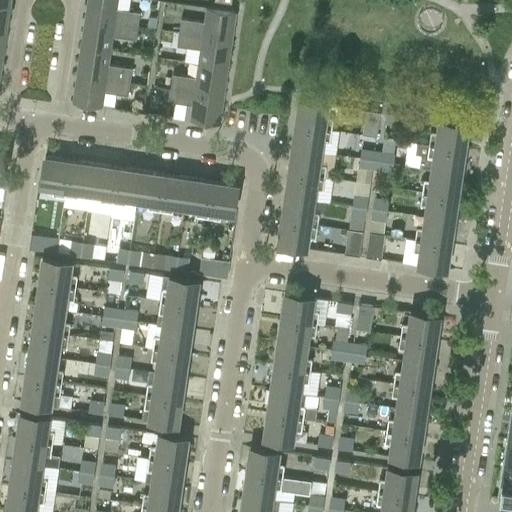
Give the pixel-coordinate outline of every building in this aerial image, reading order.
[(87,0),(85,17),(138,25),(140,12),(128,10),(129,0),(87,0)] [(0,33),(5,34),(10,6),(0,4),(0,33)] [(181,18),(179,31),(232,39),(236,10),(207,6),(204,21),(181,18)] [(148,16),(146,27),(155,28),(157,17),(148,16)] [(85,17),(81,45),(110,49),(112,35),(136,39),(138,25),(85,17)] [(200,49),(198,63),(227,67),(232,39),(179,31),(177,45),(200,49)] [(81,45),(76,73),(129,81),(131,67),(108,64),(110,49),(81,45)] [(171,81),(170,87),(223,95),(227,67),(198,63),(196,77),(172,73),(172,76),(171,81)] [(129,81),(76,73),(72,102),(101,106),(103,91),(127,95),(129,81)] [(163,75),(162,86),(170,87),(171,81),(172,76),(163,75)] [(223,95),(170,87),(168,101),(192,104),(190,119),(219,123),(223,95)] [(299,100),(295,124),(331,130),(333,117),(327,116),(328,104),(299,100)] [(380,111),(366,109),(362,134),(376,136),(380,111)] [(402,114),(387,112),(386,122),(400,124),(402,114)] [(429,131),(427,144),(463,149),(467,124),(437,120),(435,132),(429,131)] [(295,124),(292,148),(321,152),(335,155),(338,131),(331,130),(295,124)] [(408,142),(404,164),(419,167),(431,168),(460,172),(463,149),(427,144),(417,142),(417,143),(408,142)] [(360,147),(359,157),(376,160),(378,150),(360,147)] [(292,148),(288,172),(322,177),(331,178),(335,155),(321,152),(292,148)] [(378,150),(376,160),(392,162),(394,152),(378,150)] [(53,194),(65,195),(70,159),(45,156),(41,185),(54,187),(53,194)] [(357,166),(375,169),(376,160),(359,157),(357,166)] [(64,201),(63,206),(87,210),(87,205),(89,193),(94,163),(70,159),(65,195),(64,201)] [(376,160),(375,169),(390,172),(392,162),(376,160)] [(87,210),(110,214),(112,201),(117,166),(94,163),(89,193),(87,205),(87,210)] [(125,198),(137,200),(141,170),(117,166),(112,201),(124,203),(125,198)] [(424,179),(422,191),(456,196),(460,172),(431,168),(429,180),(424,179)] [(148,206),(160,208),(165,173),(141,170),(137,200),(148,201),(148,206)] [(288,172),(285,196),(314,200),(316,188),(320,188),(322,177),(288,172)] [(172,205),(184,207),(189,177),(165,173),(160,208),(172,210),(172,205)] [(195,214),(207,216),(212,180),(189,177),(184,207),(196,208),(195,214)] [(212,180),(207,216),(219,218),(220,212),(232,213),(237,184),(212,180)] [(425,204),(424,215),(453,220),(456,196),(422,191),(420,203),(425,204)] [(353,194),(352,205),(367,207),(369,196),(353,194)] [(285,196),(281,219),(317,224),(319,212),(312,211),(314,200),(285,196)] [(373,197),(371,208),(387,210),(389,199),(373,197)] [(352,205),(350,217),(366,219),(367,207),(352,205)] [(387,210),(371,208),(370,219),(386,221),(387,210)] [(415,226),(413,238),(449,243),(453,220),(424,215),(422,227),(415,226)] [(317,224),(281,219),(278,243),(307,248),(309,235),(316,236),(317,224)] [(345,253),(359,255),(362,231),(348,229),(345,253)] [(366,256),(380,259),(384,234),(369,232),(366,256)] [(29,247),(35,249),(57,252),(59,237),(31,233),(29,247)] [(449,243),(413,238),(411,250),(418,251),(416,264),(446,268),(449,243)] [(70,240),(68,254),(80,255),(82,241),(70,240)] [(82,241),(80,255),(92,257),(94,243),(82,241)] [(118,247),(116,261),(128,262),(130,249),(118,247)] [(130,249),(128,262),(140,264),(142,250),(130,249)] [(154,251),(151,265),(164,267),(165,254),(166,253),(154,251)] [(164,267),(163,269),(175,270),(175,269),(177,256),(165,254),(164,267)] [(177,256),(175,270),(187,272),(189,258),(177,256)] [(43,257),(39,282),(73,287),(75,275),(71,274),(73,262),(43,257)] [(199,273),(221,276),(227,277),(229,262),(201,258),(199,273)] [(109,267),(107,279),(121,281),(123,269),(109,267)] [(129,270),(127,282),(142,284),(144,272),(129,270)] [(149,273),(145,297),(160,300),(179,302),(194,305),(197,289),(198,280),(185,278),(178,277),(168,275),(164,275),(149,273)] [(107,279),(106,290),(119,292),(121,281),(107,279)] [(39,282),(36,305),(65,310),(67,297),(72,298),(73,287),(39,282)] [(285,293),(282,317),(318,322),(319,311),(313,310),(315,297),(285,293)] [(327,299),(315,297),(313,310),(319,311),(318,322),(324,323),(327,299)] [(158,311),(156,323),(161,324),(191,328),(194,305),(179,302),(160,300),(158,311)] [(351,303),(337,301),(336,310),(338,311),(350,312),(351,303)] [(358,304),(355,324),(355,328),(369,330),(373,306),(358,304)] [(36,305),(32,329),(66,334),(68,323),(64,322),(65,310),(36,305)] [(104,307),(102,316),(118,318),(120,309),(104,307)] [(120,309),(118,318),(136,321),(138,312),(120,309)] [(338,311),(335,325),(347,327),(350,312),(338,311)] [(401,323),(399,335),(435,340),(439,315),(409,311),(407,323),(401,323)] [(102,316),(101,325),(117,328),(118,318),(102,316)] [(282,317),(278,341),(307,345),(309,333),(316,334),(318,322),(282,317)] [(118,318),(117,328),(135,330),(136,321),(118,318)] [(155,335),(153,347),(187,352),(191,328),(161,324),(159,336),(155,335)] [(347,327),(335,325),(333,339),(345,341),(347,327)] [(32,329),(29,353),(58,357),(60,345),(64,346),(66,334),(32,329)] [(404,347),(402,359),(432,363),(435,340),(399,335),(398,346),(404,347)] [(278,341),(275,365),(308,370),(310,357),(306,357),(307,345),(278,341)] [(332,341),(331,349),(348,351),(349,343),(332,341)] [(349,343),(348,351),(364,354),(366,345),(349,343)] [(156,359),(154,371),(184,376),(187,352),(153,347),(151,359),(156,359)] [(329,359),(346,361),(348,351),(331,349),(329,359)] [(348,351),(346,361),(363,363),(364,354),(348,351)] [(97,352),(95,363),(110,365),(111,354),(97,352)] [(29,353),(25,377),(59,382),(61,370),(56,369),(58,357),(29,353)] [(117,355),(115,366),(130,368),(131,357),(117,355)] [(395,370),(394,382),(428,387),(432,363),(402,359),(400,371),(395,370)] [(95,363),(93,374),(108,376),(110,365),(95,363)] [(275,365),(271,388),(300,393),(302,381),(307,381),(308,370),(275,365)] [(115,366),(114,377),(128,379),(130,368),(115,366)] [(302,381),(300,393),(305,393),(316,395),(319,371),(308,370),(307,381),(302,381)] [(149,371),(146,394),(180,399),(184,376),(154,371),(149,371)] [(25,377),(22,401),(56,406),(59,382),(25,377)] [(397,395),(395,407),(425,411),(428,387),(394,382),(392,394),(397,395)] [(325,385),(324,397),(338,399),(340,388),(325,385)] [(271,388),(268,412),(302,417),(315,419),(316,408),(303,406),(303,405),(299,405),(300,393),(271,388)] [(346,388),(344,399),(359,401),(360,391),(346,388)] [(303,405),(303,406),(316,408),(318,395),(316,395),(305,393),(303,405)] [(143,418),(142,419),(147,419),(157,421),(177,424),(180,399),(146,394),(144,405),(143,418)] [(324,397),(322,408),(327,409),(337,410),(338,399),(324,397)] [(89,399),(87,412),(102,414),(104,401),(89,399)] [(359,401),(344,399),(342,411),(357,413),(359,401)] [(110,402),(108,414),(122,416),(124,404),(110,402)] [(388,417),(387,430),(421,435),(425,411),(395,407),(393,418),(388,417)] [(337,410),(327,409),(326,420),(335,422),(337,410)] [(302,417),(268,412),(264,437),(293,441),(295,428),(300,429),(302,417)] [(20,413),(17,437),(51,442),(61,444),(65,420),(50,418),(50,417),(20,413)] [(86,422),(84,435),(98,437),(100,424),(86,422)] [(106,426),(104,438),(119,440),(121,428),(106,426)] [(421,435),(387,430),(385,442),(390,442),(388,455),(418,459),(421,435)] [(318,433),(317,445),(331,447),(333,435),(318,433)] [(152,445),(150,457),(184,462),(187,438),(159,434),(157,446),(152,445)] [(337,435),(336,448),(350,450),(352,437),(337,435)] [(17,437),(13,461),(42,465),(42,464),(58,467),(59,455),(49,453),(51,442),(17,437)] [(251,447),(247,471),(281,476),(283,464),(277,463),(279,451),(251,447)] [(315,456),(313,468),(328,470),(329,458),(315,456)] [(149,468),(147,480),(151,481),(180,485),(184,462),(150,457),(149,468)] [(81,459),(79,470),(93,472),(94,461),(81,459)] [(335,459),(334,471),(348,473),(350,461),(335,459)] [(500,495),(511,496),(511,461),(505,460),(503,471),(501,471),(500,479),(502,479),(500,495)] [(13,461),(10,484),(44,489),(55,491),(58,468),(42,466),(42,465),(13,461)] [(101,462),(99,473),(114,476),(115,464),(101,462)] [(380,478),(378,491),(412,496),(416,471),(386,466),(385,479),(380,478)] [(79,470),(77,482),(91,484),(93,472),(79,470)] [(247,471),(244,495),(272,499),(274,486),(279,487),(281,476),(247,471)] [(99,473),(98,485),(112,487),(114,476),(99,473)] [(145,493),(143,504),(177,509),(180,485),(151,481),(149,493),(145,493)] [(10,484),(6,508),(33,511),(35,511),(36,511),(41,511),(44,489),(10,484)] [(98,489),(97,497),(109,499),(110,491),(98,489)] [(381,503),(379,511),(409,511),(412,496),(378,491),(376,502),(381,503)] [(310,493),(308,504),(322,506),(324,495),(310,493)] [(244,495),(240,511),(275,511),(277,499),(272,499),(244,495)] [(330,496),(329,507),(343,509),(345,498),(330,496)]
